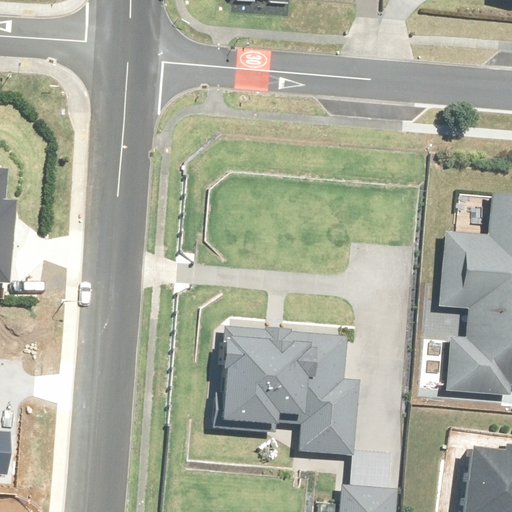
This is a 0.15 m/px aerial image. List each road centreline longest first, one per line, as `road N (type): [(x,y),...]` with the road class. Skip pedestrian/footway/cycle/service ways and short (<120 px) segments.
road 1 (residential): [(133,61),(100,511)]
road 2 (residential): [(133,61),(511,92)]
road 3 (residential): [(133,61),(85,36),(0,31)]
